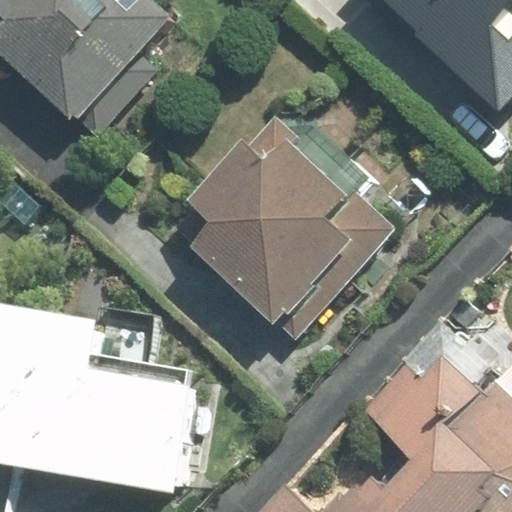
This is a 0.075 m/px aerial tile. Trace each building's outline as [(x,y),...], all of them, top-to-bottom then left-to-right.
[(198,20),(176,0),(15,0),(0,16),(0,31),(99,125),(198,20)] [(511,0),(376,0),(429,52),(441,39),(511,109),(511,0)] [(308,100),(292,116),(189,224),(300,330),(382,245),(359,223),(396,184),(308,100)] [(0,464),(202,495),(221,373),(163,364),(171,310),(40,290),(36,311),(0,305),(0,464)] [(379,414),(388,422),(416,445),(389,478),(361,455),(319,504),(296,485),(272,511),(511,511),(511,390),(505,384),(497,394),(461,363),(444,382),(422,364),(379,414)]
